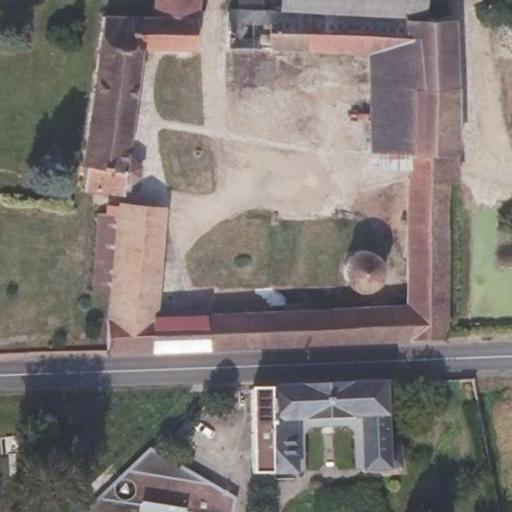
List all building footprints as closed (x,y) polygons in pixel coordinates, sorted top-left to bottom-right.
[(157,0),(156,16),(105,16),(93,100),(82,187),(120,191),(122,179),(129,179),(128,188),(134,188),(134,180),(132,180),(137,177),(138,165),(133,160),(125,159),(139,47),(203,47),(203,16),(196,16),(197,0),(157,0)] [(449,338),(450,185),(457,181),(453,19),(427,18),(341,17),(341,8),(310,6),(309,17),(280,16),(263,15),(262,0),(238,0),(238,15),(228,15),(226,48),(323,49),(372,51),(373,166),(411,167),(409,304),(157,319),(165,206),(108,202),(106,214),(99,215),(94,289),(110,291),(107,353),(449,338)] [(427,18),(427,0),(280,0),(280,16),(309,17),(310,6),(341,8),(341,17),(427,18)] [(349,253),(348,271),(364,272),(365,254),(349,253)] [(385,449),(378,385),(260,390),(260,393),(243,394),(246,433),(250,481),(298,476),(293,423),(356,418),(362,471),(399,468),(397,448),(385,449)] [(229,511),(236,499),(210,485),(190,481),(193,474),(155,452),(117,487),(91,508),(85,511),(229,511)]
